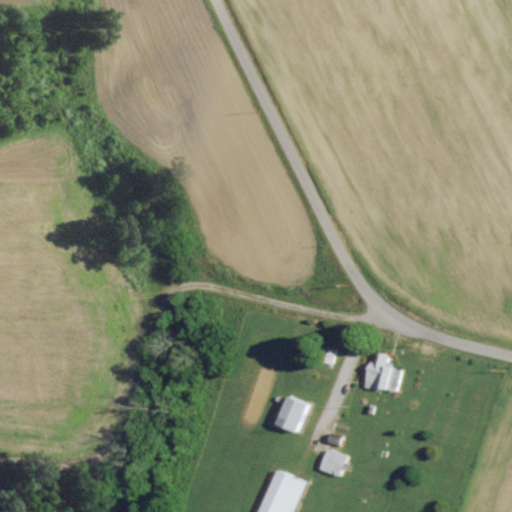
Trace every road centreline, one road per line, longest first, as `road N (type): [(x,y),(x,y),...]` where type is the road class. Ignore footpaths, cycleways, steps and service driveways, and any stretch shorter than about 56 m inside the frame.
road 1 (residential): [(0,456),(61,457),(85,448),(138,363),(155,276),(166,269),(374,308)]
road 2 (residential): [(511,350),(374,308),(340,263),(207,0)]
road 3 (residential): [(374,308),(355,320),(287,461)]
